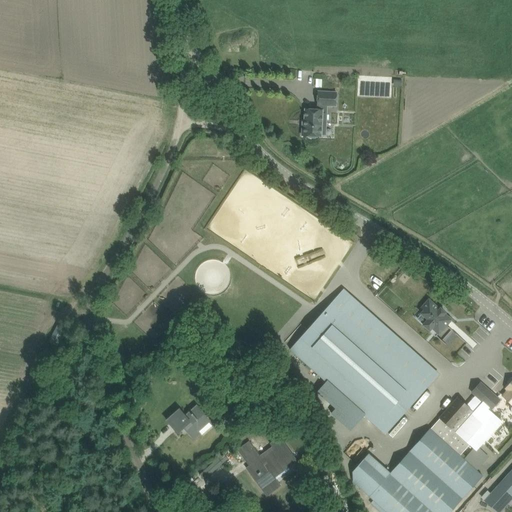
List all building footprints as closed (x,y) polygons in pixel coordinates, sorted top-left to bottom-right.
[(302,125),(302,135),(308,136),(310,137),(315,138),(317,136),(321,136),(322,123),(326,124),(327,111),(327,106),(336,106),(336,93),(318,92),(318,105),(318,110),(305,109),(304,126),(302,125)] [(332,303),(290,349),(385,434),(437,375),(396,338),(397,336),(391,331),(390,333),(343,291),(332,303)] [(439,334),(451,320),(445,314),(446,313),(440,308),(439,309),(429,300),(422,308),(424,310),(421,313),(428,319),(423,325),(430,331),(432,328),(439,334)] [(49,341),(57,345),(65,330),(57,326),(49,341)] [(286,342),(291,346),(304,330),(299,326),(286,342)] [(448,345),(457,334),(452,329),(442,340),(448,345)] [(511,381),(506,388),(508,390),(503,396),(511,404),(511,406),(511,408),(511,413),(511,381)] [(483,402),(492,393),(480,382),(472,392),(483,402)] [(483,402),(474,412),(465,404),(458,398),(386,478),(369,496),(373,500),(383,509),(381,511),(380,511),(449,511),(482,476),(477,471),(489,457),(479,448),(503,421),(489,409),(487,408),(498,396),(493,391),(492,393),(483,402)] [(179,409),(173,415),(167,420),(178,433),(184,427),(194,439),(201,434),(198,431),(210,421),(196,405),(185,416),(179,409)] [(248,444),(240,450),(250,465),(254,462),(258,466),(250,471),(261,486),(267,494),(275,488),(279,485),(271,474),(284,464),(286,463),(288,466),(296,460),(280,439),(272,445),(276,449),(273,452),(261,460),(249,444),(248,444)] [(200,474),(205,479),(228,458),(224,454),(200,474)] [(511,470),(485,501),(497,511),(500,511),(511,500),(511,498),(511,470)]
